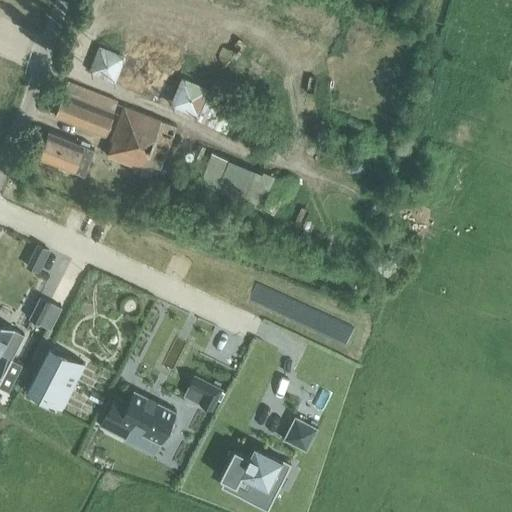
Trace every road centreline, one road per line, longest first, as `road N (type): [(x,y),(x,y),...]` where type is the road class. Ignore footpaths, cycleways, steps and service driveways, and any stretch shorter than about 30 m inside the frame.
road 1 (track): [(44,57),(235,148),(288,163),(316,187)]
road 2 (residential): [(0,210),(252,328)]
road 3 (unclassified): [(0,173),(65,0)]
